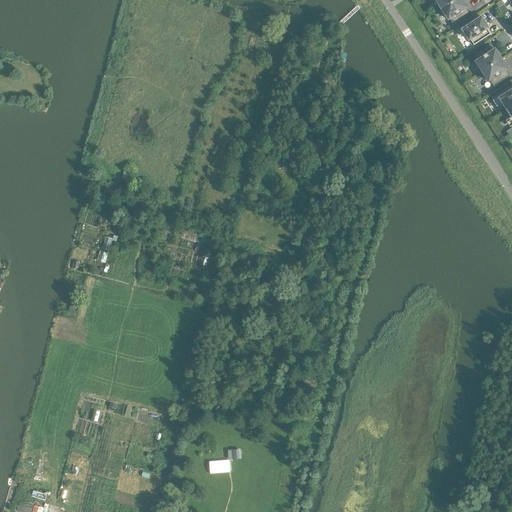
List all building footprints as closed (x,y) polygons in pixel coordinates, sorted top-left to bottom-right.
[(435,0),(442,10),(457,0),(435,0)] [(470,14),(466,8),(468,7),(463,0),(457,0),(442,10),(449,20),(450,19),(453,25),(470,14)] [(491,35),(487,29),(489,28),(482,17),(462,30),(469,41),(470,40),(474,45),(491,35)] [(502,59),(497,52),(495,49),(494,50),(490,45),(473,56),(477,61),(476,62),(482,72),(502,59)] [(510,76),(507,70),(508,69),(502,59),(482,72),(489,82),(490,81),(494,87),(510,76)] [(460,60),(454,64),(458,69),(464,65),(460,60)] [(506,111),(511,106),(511,91),(509,93),(507,91),(499,96),(504,103),(502,104),(506,111)] [(331,135),(320,131),(310,165),(322,168),(331,135)] [(298,149),(300,141),(289,137),(286,145),(298,149)] [(124,171),(122,179),(127,181),(130,173),(124,171)] [(116,200),(113,211),(119,212),(122,202),(116,200)] [(214,246),(199,243),(197,255),(211,258),(214,246)] [(230,460),(210,462),(211,474),(231,472),(230,460)]
